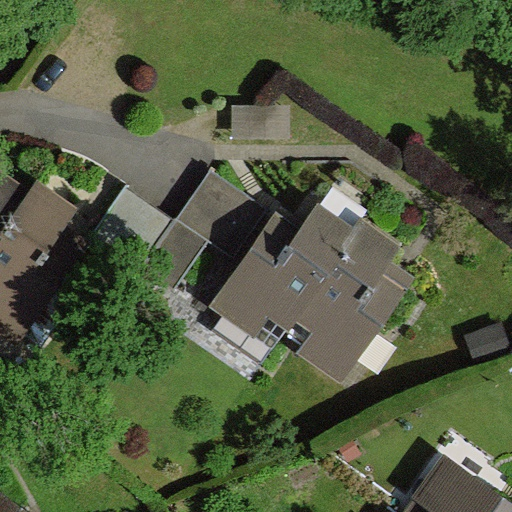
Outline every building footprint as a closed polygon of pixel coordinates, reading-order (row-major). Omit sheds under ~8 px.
[(210,241),(222,248),(255,200),(212,170),(176,221),(210,241)] [(0,239),(31,195),(0,172),(0,239)] [(39,185),(31,195),(0,239),(0,317),(15,327),(43,286),(53,294),(81,252),(58,235),(74,211),(39,185)] [(126,188),(99,228),(149,261),(176,221),(126,188)] [(271,210),(255,200),(222,248),(237,258),(271,210)] [(261,324),(272,308),(293,323),(300,313),(355,232),(320,206),(303,231),(279,215),(251,255),(260,264),(232,304),(261,324)] [(175,289),(210,241),(176,221),(149,261),(145,267),(175,289)] [(362,222),(355,232),(300,313),(321,327),(308,344),(338,364),(366,323),(376,331),(405,288),(382,271),(398,247),(362,222)] [(149,261),(99,228),(87,244),(138,278),(145,267),(149,261)] [(232,304),(214,328),(263,362),(281,338),(261,324),(232,304)] [(442,511),(511,511),(511,502),(496,491),(489,501),(449,473),(428,502),(442,511)] [(0,511),(29,511),(0,490),(0,511)]
